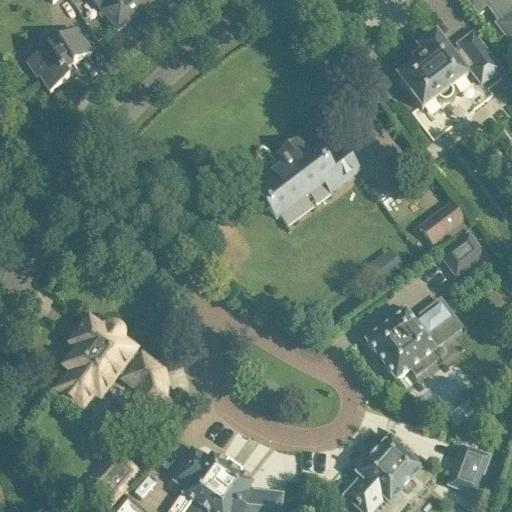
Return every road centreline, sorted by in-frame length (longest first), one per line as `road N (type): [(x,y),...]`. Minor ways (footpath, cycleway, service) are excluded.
road 1 (residential): [(192,302),(337,377),(349,399),(349,417),(319,442),(273,439),(221,396),(200,318)]
road 2 (residential): [(65,185),(98,140),(175,66),(273,0)]
road 3 (residential): [(192,302),(177,277),(65,185)]
road 4 (residential): [(0,319),(65,185)]
